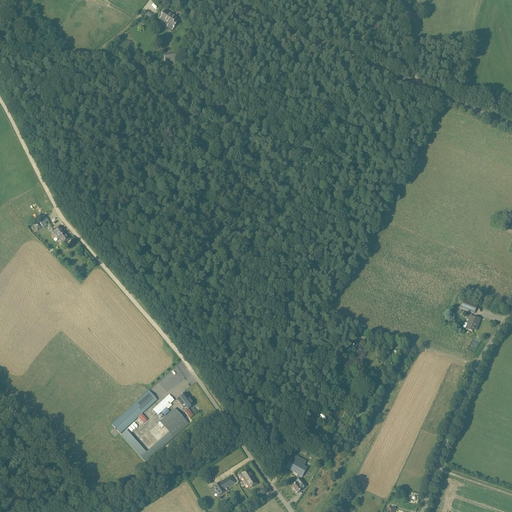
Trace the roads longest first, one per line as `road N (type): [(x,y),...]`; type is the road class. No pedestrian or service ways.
road 1 (unclassified): [(292,511),(192,372),(63,220),(0,101)]
road 2 (tertiary): [(511,127),(217,0)]
road 3 (unclassified): [(421,511),(454,415),(511,315)]
road 4 (unknown): [(477,366),(363,327)]
